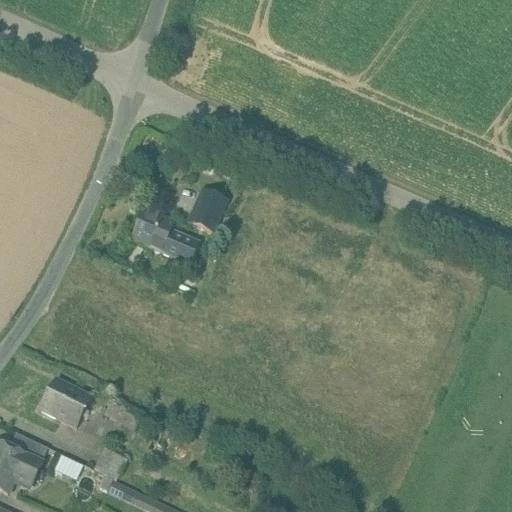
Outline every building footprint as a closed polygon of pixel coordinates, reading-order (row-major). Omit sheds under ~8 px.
[(225,204),(204,195),(200,205),(221,214),(225,204)] [(221,214),(200,205),(195,215),(216,225),(221,214)] [(176,226),(145,213),(132,243),(191,268),(200,246),(172,234),(176,226)] [(216,225),(195,215),(191,226),(211,235),(216,225)] [(93,401),(56,383),(41,413),(77,431),(93,401)] [(143,418),(115,403),(107,417),(136,432),(143,418)] [(163,433),(158,431),(147,453),(160,459),(175,429),(168,425),(163,433)] [(49,452),(16,437),(10,451),(27,459),(27,458),(43,465),(49,452)] [(10,451),(0,446),(0,494),(9,498),(14,487),(18,485),(31,491),(43,465),(27,458),(27,459),(10,451)] [(128,464),(106,453),(95,473),(117,484),(128,464)] [(53,474),(76,482),(82,466),(60,458),(53,474)]
